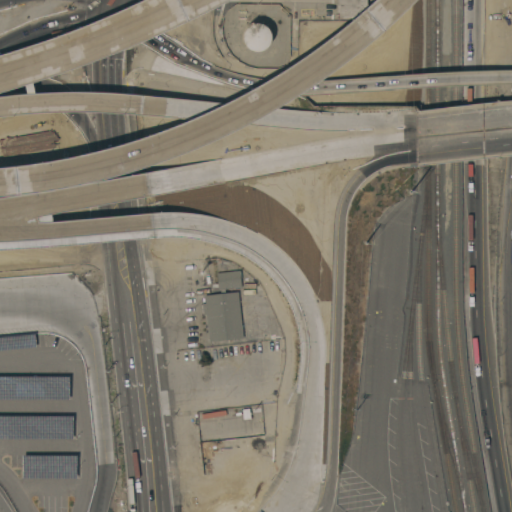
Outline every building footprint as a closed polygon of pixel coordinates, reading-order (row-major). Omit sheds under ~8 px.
[(363,0),(363,14),(341,14),(341,0),(363,0)] [(268,47),(266,48),(264,50),(261,50),(259,51),(256,51),(254,51),(251,50),(249,48),(247,47),(246,45),(244,43),(243,40),(243,38),(243,35),(243,33),(244,30),(245,28),(247,26),(249,25),(251,23),(253,22),(256,22),(258,22),(261,22),(263,23),(265,24),(267,26),(269,28),(270,30),(271,32),(272,35),(272,38),(271,40),(270,42),(269,45),(268,47)] [(243,337),(209,341),(206,314),(203,315),(202,303),(205,303),(204,295),(221,293),(221,289),(218,289),(216,273),(240,270),(241,287),(225,289),(225,293),(238,291),(243,337)] [(0,337),(33,334),(34,347),(0,350),(0,337)] [(0,376),(69,376),(69,399),(0,399),(0,376)] [(0,415),(72,416),(72,439),(0,438),(0,415)] [(21,456),(75,456),(75,478),(21,478),(21,456)]
